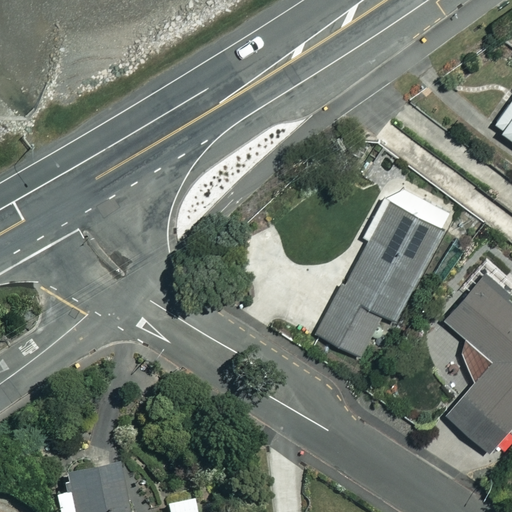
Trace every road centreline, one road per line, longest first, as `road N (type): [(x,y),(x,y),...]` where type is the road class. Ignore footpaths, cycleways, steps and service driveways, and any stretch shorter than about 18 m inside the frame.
road 1 (residential): [(128,286),(453,511)]
road 2 (trunk): [(60,202),(385,0)]
road 3 (residential): [(128,286),(0,383)]
